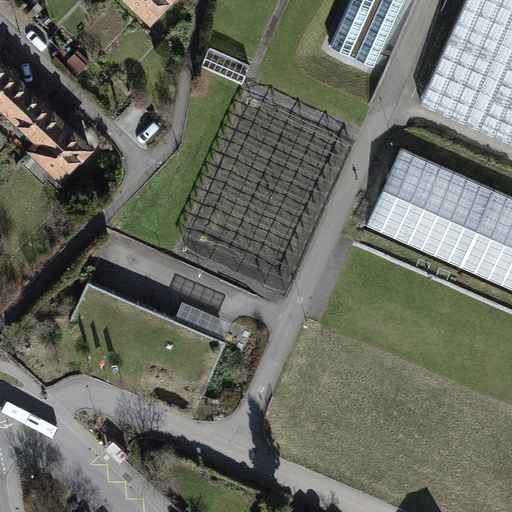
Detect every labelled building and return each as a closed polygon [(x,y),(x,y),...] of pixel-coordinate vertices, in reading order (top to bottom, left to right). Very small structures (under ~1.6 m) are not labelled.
[(121,0),(151,28),(176,0),(121,0)] [(410,0),(356,0),(334,55),(380,74),(410,0)] [(511,0),(468,0),(426,103),(511,138),(511,0)] [(210,46),(203,65),(244,81),(252,62),(210,46)] [(61,178),(95,143),(0,52),(0,104),(33,136),(25,144),(61,178)] [(294,291),(353,135),(246,94),(186,251),(294,291)] [(511,202),(403,156),(374,227),(511,288),(511,202)] [(227,338),(86,279),(53,356),(194,415),(227,338)]
